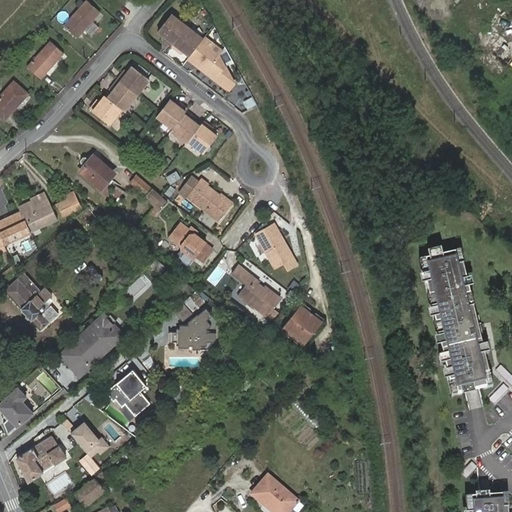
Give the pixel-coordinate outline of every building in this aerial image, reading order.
[(87,0),(64,26),(77,38),(101,12),(87,0)] [(440,32),(445,35),(460,8),(455,5),(440,32)] [(173,47),(188,27),(173,16),(160,32),(168,39),(166,42),(173,47)] [(203,40),(188,27),(173,47),(179,52),(181,50),(190,57),(203,40)] [(462,46),(467,30),(458,27),(452,42),(462,46)] [(212,43),(205,38),(203,40),(190,57),(189,59),(195,64),(197,62),(200,65),(199,67),(216,81),(229,91),(235,85),(226,67),(218,56),(208,48),(212,43)] [(50,41),(27,67),(41,79),(64,53),(50,41)] [(475,42),(470,58),(480,61),(486,45),(475,42)] [(125,73),(118,80),(139,96),(152,80),(135,67),(132,70),(128,75),(125,73)] [(139,96),(118,80),(113,87),(117,90),(113,94),(109,99),(123,110),(126,112),(139,96)] [(15,81),(0,96),(0,117),(4,121),(29,93),(15,81)] [(123,110),(109,99),(105,96),(103,99),(99,105),(96,103),(91,109),(111,125),(123,110)] [(187,112),(189,109),(182,104),(179,108),(173,103),(171,101),(161,113),(158,117),(173,130),(187,112)] [(173,130),(172,132),(187,144),(189,142),(201,126),(197,123),(192,120),(194,117),(187,112),(173,130)] [(212,128),(204,122),(201,126),(189,142),(205,154),(217,138),(214,136),(209,132),(212,128)] [(93,155),(80,170),(102,189),(114,174),(93,155)] [(163,198),(137,175),(130,183),(152,202),(151,203),(156,207),(163,198)] [(232,206),(201,182),(188,198),(219,223),(232,206)] [(56,205),(61,218),(82,208),(74,191),(65,196),(67,200),(56,205)] [(20,211),(30,232),(57,220),(47,198),(33,205),(31,201),(19,207),(20,211)] [(166,201),(163,198),(156,207),(158,210),(166,201)] [(112,234),(88,208),(77,217),(100,244),(112,234)] [(0,220),(0,236),(4,245),(30,232),(20,211),(0,220)] [(191,235),(190,230),(181,223),(170,237),(180,245),(182,250),(194,259),(196,257),(202,262),(213,249),(206,243),(207,242),(196,235),(191,235)] [(276,226),(258,235),(276,269),(294,259),(276,226)] [(20,243),(23,252),(36,248),(33,239),(20,243)] [(430,257),(422,259),(453,393),(472,389),(491,385),(481,340),(485,339),(483,331),(481,322),(478,323),(461,250),(443,254),(442,247),(428,250),(430,257)] [(165,267),(155,260),(150,267),(160,274),(165,267)] [(281,300),(270,292),(269,293),(265,290),(264,290),(259,285),(260,284),(254,278),(240,267),(233,276),(247,287),(238,297),(255,310),(256,308),(268,318),(281,300)] [(143,275),(125,290),(134,300),(152,285),(143,275)] [(171,282),(177,287),(182,281),(176,276),(171,282)] [(44,303),(46,301),(52,295),(46,288),(41,292),(31,281),(12,298),(40,330),(58,315),(50,306),(46,310),(43,306),(41,307),(44,303)] [(183,281),(177,288),(173,293),(182,300),(194,289),(183,281)] [(293,284),(288,289),(295,294),(299,289),(293,284)] [(198,295),(192,299),(198,306),(204,302),(198,295)] [(50,306),(46,301),(44,303),(41,307),(43,306),(46,310),(50,306)] [(183,302),(173,310),(183,322),(193,313),(183,302)] [(303,304),(301,308),(309,314),(312,311),(303,304)] [(172,332),(173,342),(177,342),(177,346),(200,346),(200,349),(208,349),(216,339),(216,320),(206,308),(190,322),(188,322),(188,325),(180,325),(180,329),(177,329),(177,332),(172,332)] [(301,308),(284,330),(292,336),(298,341),(305,346),(322,324),(314,318),(309,314),(301,308)] [(317,315),(314,318),(322,324),(324,320),(317,315)] [(81,370),(96,356),(98,358),(122,336),(104,316),(76,342),(79,346),(70,355),(66,351),(60,356),(71,367),(72,366),(75,363),(81,370)] [(292,336),(284,330),(281,333),(290,340),(292,336)] [(302,349),(305,346),(298,341),(295,344),(302,350),(302,349)] [(76,342),(66,351),(70,355),(79,346),(76,342)] [(75,363),(72,366),(80,374),(98,358),(96,356),(81,370),(75,363)] [(133,368),(140,362),(135,356),(128,362),(133,368)] [(150,404),(140,391),(147,386),(133,370),(106,392),(113,401),(116,399),(122,407),(125,404),(135,416),(150,404)] [(52,395),(60,388),(45,371),(37,378),(52,395)] [(9,434),(35,413),(26,405),(30,401),(18,387),(0,404),(0,407),(10,419),(6,423),(9,434)] [(91,391),(84,397),(91,402),(97,395),(91,391)] [(169,409),(175,404),(172,400),(166,405),(169,409)] [(85,422),(71,433),(91,457),(98,451),(101,454),(110,446),(102,436),(99,439),(85,422)] [(52,436),(18,459),(28,483),(66,457),(52,436)] [(101,469),(75,493),(86,506),(104,490),(102,488),(110,480),(101,469)] [(299,511),(303,507),(267,477),(251,496),(264,506),(270,511),(299,511)] [(488,496),(468,497),(468,511),(508,511),(509,511),(507,494),(488,496)] [(56,507),(58,511),(63,511),(72,507),(67,500),(56,507)]
